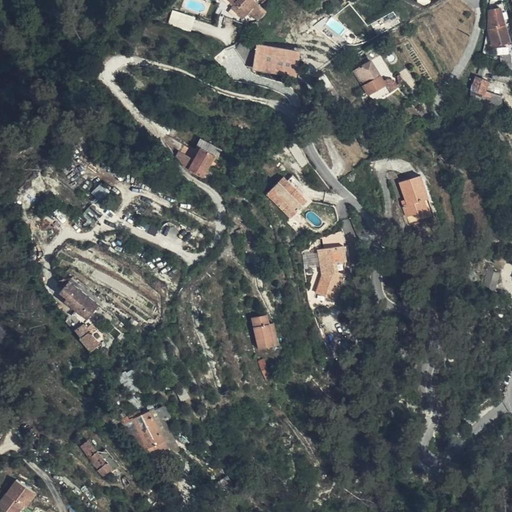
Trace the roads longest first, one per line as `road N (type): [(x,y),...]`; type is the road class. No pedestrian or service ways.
road 1 (residential): [(195,259),(219,241),(222,208),(111,84),(109,67),(127,56),(143,58),(279,107),(372,221),(383,306),(424,321),(436,335),(425,387),(435,412),(424,457),(434,461),(511,402)]
road 2 (track): [(107,77),(91,66),(101,40),(135,34),(165,0)]
